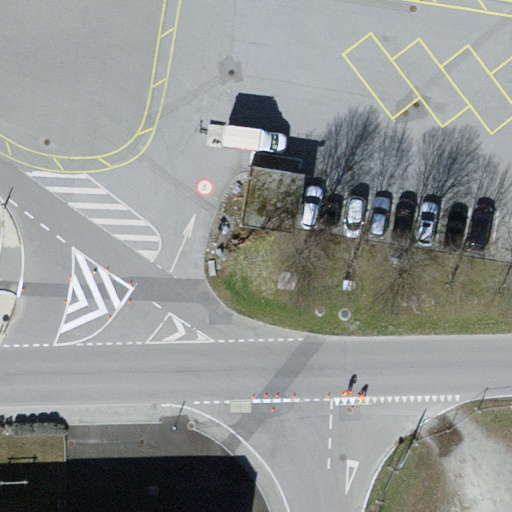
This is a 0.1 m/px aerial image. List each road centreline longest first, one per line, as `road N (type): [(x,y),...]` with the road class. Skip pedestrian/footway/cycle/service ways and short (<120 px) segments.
road 1 (unclassified): [(174,377),(166,330),(116,281),(0,212)]
road 2 (unclassified): [(352,373),(174,377)]
road 3 (unclassified): [(174,377),(13,380)]
road 4 (unclassified): [(0,220),(11,281),(13,380)]
road 5 (unclassified): [(511,367),(352,373)]
road 6 (residential): [(352,373),(326,511)]
